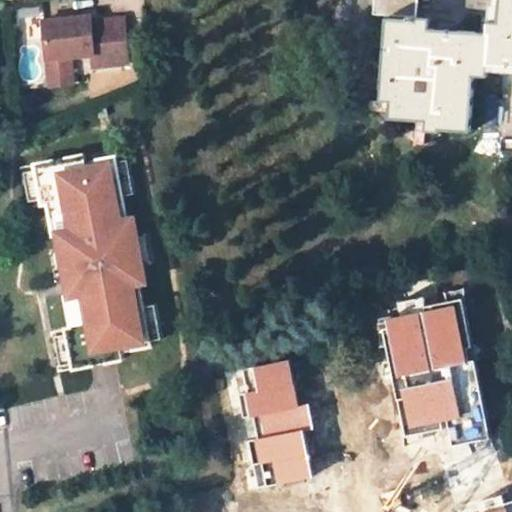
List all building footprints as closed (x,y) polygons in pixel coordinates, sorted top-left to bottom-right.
[(418,0),(376,0),(375,14),(417,17),(418,0)] [(416,21),(387,18),(382,84),(393,85),(391,101),(390,117),(427,120),(442,121),(442,128),(470,130),(474,76),(475,62),(490,63),(511,64),(511,0),(500,0),(498,22),(497,33),(487,33),(430,28),(416,27),(416,21)] [(417,17),(416,21),(416,27),(430,28),(431,17),(417,17)] [(78,19),(43,22),(48,68),(71,65),(70,59),(93,56),(94,68),(128,65),(124,20),(90,23),(79,24),(78,19)] [(488,21),(487,33),(497,33),(498,22),(488,21)] [(475,62),(474,76),(488,77),(490,63),(475,62)] [(71,65),(48,68),(50,88),(73,86),(71,65)] [(393,85),(382,84),(381,100),(391,101),(393,85)] [(441,132),(442,128),(442,121),(427,120),(425,131),(441,132)] [(102,159),(47,171),(57,227),(42,230),(56,300),(68,298),(79,351),(133,343),(123,289),(137,285),(125,215),(113,216),(102,159)] [(495,392),(423,379),(415,429),(453,434),(455,422),(490,428),(495,392)]
